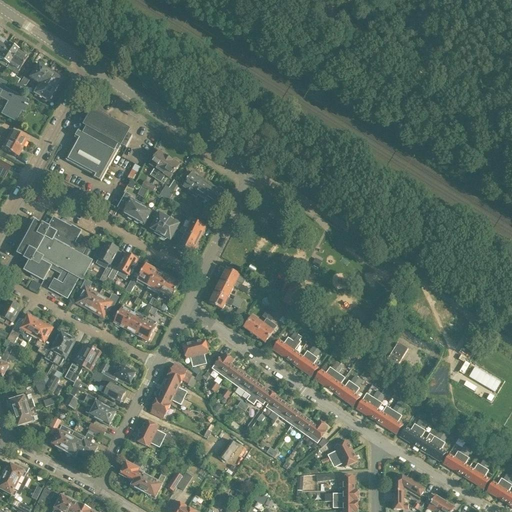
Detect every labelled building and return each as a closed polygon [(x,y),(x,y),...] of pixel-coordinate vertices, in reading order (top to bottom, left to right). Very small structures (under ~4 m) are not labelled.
[(0,64),(6,68),(8,65),(17,51),(12,48),(12,47),(10,45),(9,45),(7,45),(0,55),(0,64)] [(8,65),(6,68),(9,70),(11,67),(18,72),(27,58),(26,57),(26,55),(23,54),(22,54),(17,51),(8,65)] [(38,64),(28,78),(38,85),(41,82),(48,71),(43,68),(42,66),(40,65),(39,65),(38,64)] [(48,71),(41,82),(45,84),(47,86),(48,85),(55,89),(61,78),(53,73),(51,72),(49,72),(48,71)] [(26,105),(27,101),(3,88),(5,83),(0,80),(0,97),(8,102),(1,114),(15,121),(23,105),(27,107),(28,106),(26,105)] [(35,88),(30,88),(30,92),(33,94),(48,102),(51,96),(54,96),(56,91),(55,89),(48,85),(47,86),(45,84),(40,92),(35,88)] [(93,178),(101,182),(121,145),(126,148),(132,137),(127,134),(129,131),(113,122),(115,119),(110,117),(109,119),(93,111),(81,132),(79,130),(74,138),(77,140),(66,161),(94,176),(93,178)] [(7,130),(3,137),(22,149),(27,140),(11,131),(10,132),(7,130)] [(22,149),(3,137),(0,136),(0,150),(2,151),(3,150),(17,158),(22,149)] [(150,176),(155,179),(169,159),(164,156),(164,154),(161,152),(160,153),(158,152),(150,165),(154,168),(150,176)] [(169,159),(155,179),(161,183),(165,175),(171,179),(174,174),(179,166),(178,165),(178,163),(175,161),(174,162),(169,159)] [(0,177),(3,179),(10,168),(0,162),(0,177)] [(128,178),(136,182),(143,168),(136,164),(128,178)] [(188,194),(191,196),(202,180),(198,178),(198,176),(195,173),(193,174),(192,174),(183,187),(189,191),(188,194)] [(197,197),(203,201),(212,187),(212,185),(209,182),(207,183),(202,180),(191,196),(195,199),(197,197)] [(141,187),(147,190),(150,185),(145,182),(141,187)] [(150,185),(147,190),(152,194),(155,188),(150,185)] [(160,196),(168,202),(174,192),(166,187),(160,196)] [(203,201),(202,202),(206,205),(205,207),(211,211),(214,207),(223,194),(222,193),(222,191),(219,189),(217,190),(212,187),(203,201)] [(133,219),(134,220),(142,205),(135,201),(131,199),(131,198),(130,196),(126,193),(117,209),(124,212),(123,214),(128,216),(128,219),(131,221),(133,219)] [(179,208),(184,210),(187,203),(183,201),(179,208)] [(187,203),(184,210),(188,213),(192,206),(187,203)] [(152,210),(142,205),(134,220),(134,223),(137,224),(139,223),(144,225),(151,214),(152,211),(152,210)] [(204,212),(198,209),(195,215),(200,218),(204,212)] [(156,219),(151,230),(154,232),(154,234),(160,237),(169,220),(164,217),(166,215),(157,210),(153,217),(156,219)] [(169,220),(160,237),(165,240),(167,239),(170,241),(176,231),(179,233),(181,229),(185,221),(188,214),(185,213),(183,217),(180,223),(175,220),(174,222),(169,220)] [(182,234),(185,235),(185,234),(199,240),(205,227),(202,226),(195,223),(194,222),(196,218),(188,214),(185,221),(190,224),(186,231),(184,230),(182,234)] [(25,242),(19,254),(26,258),(25,259),(30,261),(25,271),(32,275),(31,276),(35,278),(36,277),(43,281),(44,280),(46,279),(48,275),(47,274),(51,267),(41,262),(42,259),(58,268),(59,267),(65,270),(58,282),(54,280),(50,289),(67,298),(77,280),(77,281),(79,278),(82,280),(92,261),(81,256),(84,250),(73,244),(80,232),(72,227),(71,229),(65,225),(65,224),(61,222),(61,223),(54,219),(48,229),(43,226),(42,227),(35,223),(29,235),(28,234),(24,242),(25,242)] [(185,234),(185,235),(181,242),(179,248),(192,254),(199,240),(185,234)] [(108,279),(114,268),(110,265),(118,250),(107,244),(103,251),(99,248),(94,257),(98,259),(96,264),(106,270),(99,281),(105,284),(108,279)] [(118,270),(114,268),(108,279),(113,281),(116,276),(125,281),(128,276),(129,276),(138,261),(126,255),(118,270)] [(316,259),(313,264),(319,268),(322,262),(316,259)] [(140,277),(137,281),(149,287),(157,272),(152,269),(152,267),(149,266),(147,266),(146,266),(140,277)] [(227,269),(221,281),(234,287),(240,290),(246,294),(248,289),(242,286),(246,279),(227,269)] [(149,287),(160,294),(168,278),(167,277),(167,276),(164,274),(162,275),(157,272),(149,287)] [(135,274),(125,292),(130,295),(137,281),(140,277),(135,274)] [(278,277),(273,287),(283,292),(288,283),(278,277)] [(168,278),(160,294),(171,300),(180,284),(178,283),(178,282),(175,280),(174,281),(168,278)] [(32,281),(28,288),(37,293),(41,286),(32,281)] [(221,281),(215,292),(228,299),(234,287),(221,281)] [(89,310),(90,311),(98,296),(88,290),(91,284),(86,282),(82,289),(85,291),(77,304),(85,308),(85,309),(87,310),(89,310)] [(292,287),(283,303),(295,309),(300,312),(303,306),(297,304),(303,292),(292,287)] [(215,292),(209,304),(222,310),(225,305),(231,307),(231,306),(233,302),(234,301),(228,299),(215,292)] [(98,296),(90,311),(92,312),(93,313),(94,314),(96,314),(103,318),(110,305),(113,307),(117,299),(113,297),(109,303),(98,296)] [(0,316),(0,321),(10,327),(20,309),(14,306),(14,304),(10,303),(8,303),(7,302),(4,309),(0,316)] [(122,308),(114,324),(115,324),(115,326),(118,328),(120,327),(125,330),(133,315),(122,308)] [(149,314),(154,317),(158,311),(152,308),(149,314)] [(262,316),(266,319),(271,313),(267,310),(262,316)] [(272,323),(276,316),(271,313),(266,319),(272,323)] [(135,336),(137,336),(145,321),(133,315),(125,330),(131,333),(131,335),(134,336),(135,336)] [(13,329),(7,341),(9,342),(14,345),(19,335),(22,337),(22,339),(29,342),(31,337),(40,322),(39,322),(38,320),(36,319),(33,319),(28,316),(19,332),(13,329)] [(252,317),(244,329),(254,336),(263,324),(252,317)] [(263,324),(254,336),(265,344),(277,327),(272,323),(266,319),(263,324)] [(145,321),(137,336),(142,339),(142,341),(145,343),(147,342),(148,342),(157,327),(145,321)] [(40,322),(31,337),(38,341),(36,346),(40,348),(38,352),(44,355),(50,344),(45,341),(52,329),(46,326),(45,324),(43,323),(41,323),(40,322)] [(315,334),(317,330),(307,324),(305,327),(315,334)] [(0,337),(6,341),(9,335),(0,331),(0,337)] [(273,350),(283,357),(298,335),(295,332),(290,339),(288,338),(284,344),(279,341),(273,350)] [(61,333),(51,351),(50,351),(45,359),(54,363),(68,337),(61,333)] [(292,364),(298,355),(300,353),(295,350),(301,342),(299,341),(302,338),(298,335),(283,357),(292,364)] [(68,337),(54,363),(59,367),(64,358),(65,359),(75,341),(68,337)] [(205,341),(194,343),(199,366),(201,373),(206,371),(205,365),(206,365),(204,355),(208,354),(205,341)] [(199,366),(194,343),(183,346),(186,359),(190,358),(193,368),(199,366)] [(387,361),(398,367),(408,350),(398,344),(387,361)] [(14,345),(11,351),(16,353),(14,357),(21,360),(26,350),(14,345)] [(78,378),(93,350),(86,346),(80,357),(78,356),(75,363),(77,363),(76,364),(77,365),(73,372),(72,372),(69,377),(71,378),(67,384),(73,387),(78,378)] [(309,352),(312,354),(317,348),(313,346),(309,352)] [(0,377),(3,379),(9,366),(5,365),(11,351),(6,348),(2,357),(0,356),(0,377)] [(361,354),(352,348),(348,353),(350,355),(352,353),(355,355),(354,357),(357,360),(361,354)] [(100,354),(93,350),(78,378),(84,381),(89,371),(90,372),(100,354)] [(292,364),(301,370),(312,355),(307,351),(302,358),(298,355),(292,364)] [(212,369),(225,379),(233,367),(229,365),(232,360),(225,355),(222,359),(221,359),(220,358),(212,369)] [(312,355),(301,370),(311,377),(318,369),(313,365),(317,359),(312,355)] [(172,368),(167,379),(168,379),(179,385),(180,385),(182,382),(187,384),(191,377),(185,374),(187,370),(174,364),(172,369),(172,368)] [(103,365),(99,373),(106,377),(108,373),(110,369),(103,365)] [(129,386),(136,373),(121,365),(115,376),(108,373),(106,377),(116,383),(120,386),(122,382),(129,386)] [(225,379),(237,388),(245,376),(233,367),(225,379)] [(315,380),(324,387),(335,372),(330,368),(325,375),(321,371),(315,380)] [(95,371),(91,379),(100,383),(101,381),(110,386),(108,389),(105,387),(101,394),(105,396),(120,404),(126,393),(114,386),(116,383),(106,377),(99,373),(95,371)] [(324,387),(334,393),(340,385),(345,379),(335,372),(324,387)] [(44,381),(48,387),(52,395),(58,384),(60,380),(53,376),(51,380),(46,377),(44,381)] [(237,388),(249,397),(258,385),(245,376),(237,388)] [(43,379),(33,383),(40,397),(49,392),(44,381),(43,379)] [(168,379),(163,389),(183,399),(186,393),(177,389),(179,385),(168,379)] [(14,388),(11,380),(5,382),(8,390),(14,388)] [(89,384),(83,381),(81,384),(78,390),(84,393),(89,384)] [(209,388),(215,393),(220,386),(214,382),(209,388)] [(334,393),(343,400),(354,386),(349,382),(344,388),(340,385),(334,393)] [(58,384),(52,395),(55,402),(64,388),(58,384)] [(263,406),(265,402),(271,393),(269,392),(269,393),(258,385),(249,397),(246,401),(253,406),(256,401),(263,406)] [(354,386),(343,400),(353,407),(362,395),(358,391),(359,389),(354,386)] [(74,399),(78,391),(73,388),(69,396),(74,399)] [(163,389),(158,399),(169,405),(171,401),(180,406),(183,399),(163,389)] [(221,396),(226,400),(231,394),(226,390),(221,396)] [(266,408),(278,417),(287,406),(276,398),(277,397),(271,393),(265,402),(268,405),(266,408)] [(366,394),(357,410),(367,416),(377,401),(366,394)] [(13,414),(13,415),(34,408),(31,400),(28,401),(27,396),(9,402),(11,408),(10,408),(12,414),(13,414)] [(88,396),(84,404),(88,406),(104,415),(107,408),(95,401),(96,399),(88,396)] [(70,397),(64,407),(74,412),(79,402),(70,397)] [(169,405),(158,399),(157,399),(152,409),(150,413),(163,420),(165,415),(165,416),(170,406),(169,405)] [(367,416),(377,422),(386,407),(377,401),(367,416)] [(399,401),(393,410),(397,413),(401,407),(403,404),(399,401)] [(88,406),(85,412),(90,415),(89,416),(109,427),(116,412),(107,408),(104,415),(88,406)] [(300,415),(287,406),(278,417),(257,447),(260,450),(279,424),(288,431),(300,415)] [(377,422),(387,429),(396,413),(391,410),(386,407),(377,422)] [(34,408),(13,415),(14,416),(12,417),(14,422),(15,422),(18,428),(35,422),(34,417),(37,416),(34,408)] [(396,413),(387,429),(397,435),(402,426),(398,423),(402,417),(396,413)] [(312,424),(300,415),(292,427),(304,436),(312,424)] [(48,433),(53,436),(60,422),(55,419),(48,433)] [(146,421),(141,432),(170,445),(173,438),(166,434),(165,436),(156,432),(158,427),(146,421)] [(316,427),(312,424),(304,436),(317,445),(325,433),(324,432),(327,427),(319,422),(316,427)] [(91,430),(89,434),(93,437),(93,438),(98,440),(100,436),(103,437),(106,432),(92,425),(89,429),(91,430)] [(400,437),(410,443),(420,428),(414,425),(410,431),(405,428),(400,437)] [(63,452),(64,452),(71,438),(73,432),(61,426),(51,446),(57,449),(59,452),(63,452)] [(212,434),(217,437),(221,428),(216,426),(212,434)] [(410,443),(420,450),(426,441),(421,438),(425,432),(420,428),(410,443)] [(426,441),(420,450),(430,456),(440,441),(436,438),(438,435),(432,431),(430,434),(426,441)] [(71,438),(64,452),(65,453),(66,456),(70,456),(76,459),(76,458),(78,453),(85,438),(73,432),(71,438)] [(162,442),(141,432),(136,442),(148,448),(151,443),(160,447),(162,442)] [(85,438),(78,453),(79,454),(81,457),(85,457),(92,460),(98,448),(90,444),(93,438),(93,437),(89,434),(87,433),(85,438)] [(218,457),(226,463),(238,447),(229,441),(218,457)] [(440,441),(430,456),(440,462),(446,454),(441,451),(445,444),(440,441)] [(323,466),(327,464),(352,452),(347,442),(335,448),(337,452),(328,456),(329,458),(321,462),(323,466)] [(352,452),(327,464),(330,470),(334,468),(343,464),(345,468),(357,462),(352,452)] [(444,464),(454,471),(463,456),(458,452),(454,459),(449,456),(444,464)] [(454,471),(464,477),(469,468),(464,466),(469,459),(463,456),(454,471)] [(126,463),(120,475),(127,479),(129,482),(132,481),(133,482),(139,471),(140,471),(143,465),(135,461),(133,466),(126,463)] [(4,476),(4,477),(25,488),(29,479),(25,477),(27,473),(10,464),(7,470),(6,470),(3,475),(4,476)] [(464,477),(473,483),(483,468),(478,465),(473,471),(469,468),(464,477)] [(483,468),(473,483),(484,490),(489,481),(484,478),(488,471),(483,468)] [(142,493),(143,493),(150,479),(143,476),(145,473),(140,471),(139,471),(133,482),(131,487),(136,490),(138,493),(142,493)] [(211,476),(220,479),(222,473),(212,471),(211,476)] [(182,480),(177,488),(184,492),(193,478),(186,474),(182,480)] [(316,476),(317,482),(334,481),(334,474),(316,476)] [(176,475),(168,486),(175,491),(177,488),(182,480),(176,475)] [(150,479),(143,493),(144,494),(146,497),(149,497),(155,500),(155,499),(162,485),(165,478),(161,476),(158,483),(150,479)] [(393,481),(393,492),(404,491),(404,499),(411,499),(416,503),(415,505),(419,507),(421,509),(427,499),(421,496),(425,490),(402,476),(393,481)] [(25,488),(4,477),(3,478),(2,477),(0,481),(0,482),(0,483),(0,490),(12,496),(15,498),(16,495),(20,497),(25,488)] [(343,478),(338,478),(339,484),(339,492),(343,492),(343,490),(354,490),(354,477),(343,477),(343,478)] [(487,492),(497,498),(507,483),(501,479),(497,486),(492,483),(487,492)] [(497,498),(507,504),(511,496),(511,495),(508,493),(511,486),(507,483),(497,498)] [(333,492),(333,500),(357,500),(357,490),(354,490),(343,490),(343,492),(339,492),(333,492)] [(50,502),(53,496),(44,491),(41,497),(50,502)] [(393,492),(393,511),(404,511),(404,510),(408,510),(408,511),(409,511),(410,511),(413,508),(408,505),(408,504),(404,504),(404,499),(404,491),(393,492)] [(254,501),(264,506),(268,498),(258,493),(254,501)] [(68,511),(74,502),(61,496),(53,511),(68,511)] [(438,511),(445,502),(435,496),(428,508),(433,511),(438,511)] [(343,508),(343,511),(357,511),(357,500),(333,500),(333,508),(343,508)] [(185,511),(188,508),(178,503),(174,501),(167,511),(185,511)] [(74,502),(68,511),(83,511),(85,508),(80,505),(80,506),(74,502)] [(452,511),(454,509),(445,502),(438,511),(452,511)]
